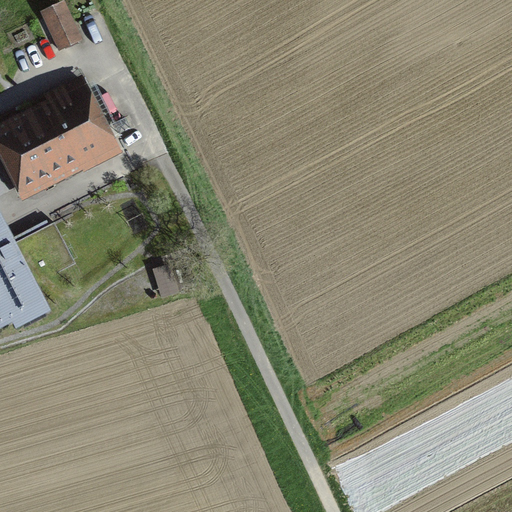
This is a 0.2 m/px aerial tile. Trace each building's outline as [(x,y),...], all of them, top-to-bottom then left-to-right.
[(63,4),(44,13),(60,48),(79,38),(63,4)] [(118,153),(80,79),(47,96),(49,100),(30,109),(36,120),(1,138),(25,184),(84,153),(90,166),(118,153)] [(0,325),(14,318),(18,325),(45,311),(32,286),(75,264),(54,222),(11,244),(0,223),(0,325)] [(162,293),(179,287),(170,260),(152,266),(162,293)] [(511,385),(485,398),(491,411),(511,401),(511,385)]
